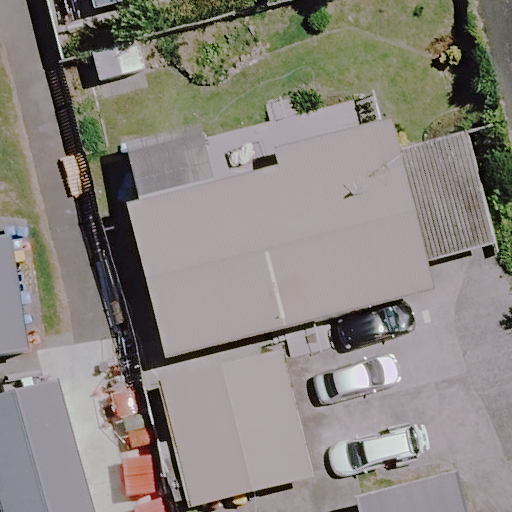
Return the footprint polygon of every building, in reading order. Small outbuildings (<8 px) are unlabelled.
[(67,0),(70,10),(131,0),(67,0)] [(422,303),(384,120),(260,146),(266,177),(109,210),(172,511),(194,511),(303,490),(271,335),(422,303)] [(0,511),(0,368),(34,363),(1,246),(0,245),(0,511)] [(85,511),(43,385),(0,399),(0,511),(85,511)] [(455,511),(450,493),(371,511),(455,511)]
